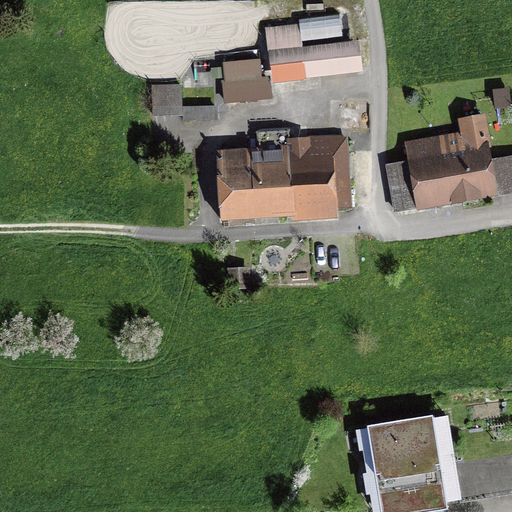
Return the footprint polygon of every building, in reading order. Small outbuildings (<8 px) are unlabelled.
[(300,24),(266,28),(272,84),(363,74),(359,42),(303,48),(302,42),(343,37),(341,16),(299,21),(300,24)] [(224,82),(222,82),(224,105),(272,100),(270,77),(262,78),(260,60),(222,64),(224,82)] [(152,86),(152,117),(183,117),(182,108),(182,85),(152,86)] [(493,91),(495,111),(511,109),(509,89),(493,91)] [(218,107),(182,108),(183,117),(183,123),(218,122),(218,107)] [(511,196),(511,157),(492,160),(485,116),(458,120),(460,133),(404,142),(408,163),(385,167),(393,215),(416,211),(416,212),(511,196)] [(216,152),(220,223),(292,219),(292,223),(338,220),(338,211),(353,210),(348,135),(307,137),(307,139),(290,140),(290,131),(257,133),(258,149),(216,152)] [(366,430),(379,511),(447,511),(433,419),(366,430)]
